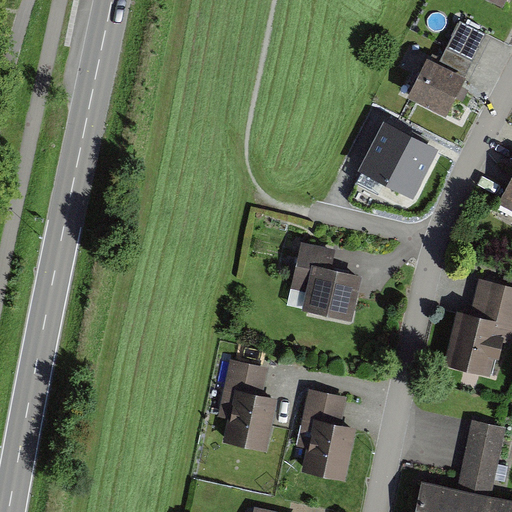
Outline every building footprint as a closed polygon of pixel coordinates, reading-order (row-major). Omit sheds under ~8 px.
[(469,22),(426,98),(463,118),(483,83),(477,80),(500,39),(469,22)] [(386,115),(359,167),(414,195),(441,144),(386,115)] [(334,248),(304,240),(299,260),(329,268),(334,248)] [(351,319),(361,277),(314,267),(305,309),(351,319)] [(511,283),(479,276),(471,309),(511,318),(511,283)] [(462,308),(449,363),(493,374),(507,318),(462,308)] [(271,366),(230,357),(224,385),(265,394),(271,366)] [(350,394),(309,385),(303,413),(344,422),(350,394)] [(267,453),(278,398),(236,390),(226,445),(267,453)] [(347,481),(357,426),(315,418),(305,473),(347,481)] [(450,486),(421,480),(414,511),(511,511),(511,493),(485,488),(496,433),(462,426),(450,486)]
